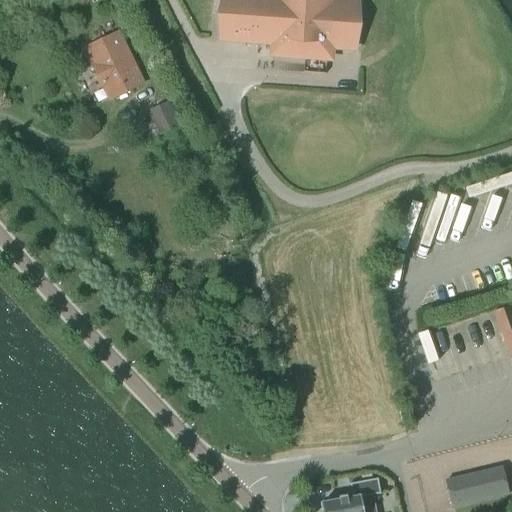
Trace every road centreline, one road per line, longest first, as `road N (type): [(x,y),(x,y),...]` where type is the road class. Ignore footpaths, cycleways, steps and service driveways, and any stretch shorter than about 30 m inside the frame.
road 1 (unclassified): [(240,495),(0,236)]
road 2 (track): [(389,452),(364,301),(368,241),(397,198),(454,171)]
road 3 (unclassified): [(405,511),(389,452),(258,480),(240,495)]
